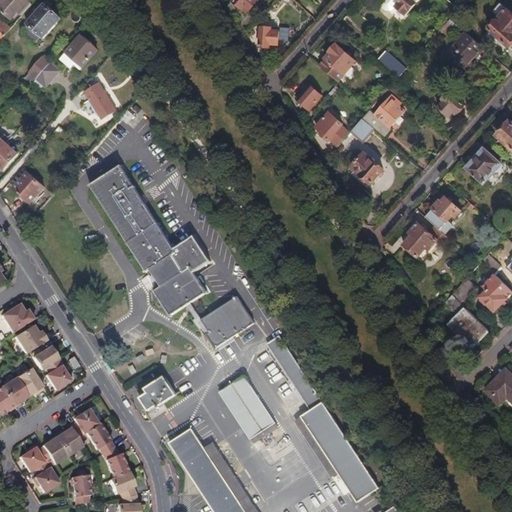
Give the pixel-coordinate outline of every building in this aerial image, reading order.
[(21,15),(31,4),(26,0),(0,0),(0,10),(10,19),(17,12),(21,15)] [(260,0),(259,0),(233,0),(236,2),(235,4),(247,15),(260,0)] [(404,16),(417,0),(380,0),(380,2),(381,7),(384,10),(389,11),(393,9),(395,7),(404,16)] [(43,37),(60,18),(42,4),(26,23),(29,25),(24,31),(35,41),(40,35),(43,37)] [(503,55),(511,45),(511,14),(501,4),(493,13),(499,18),(483,36),(503,55)] [(458,11),(452,6),(448,10),(454,15),(458,11)] [(457,19),(461,14),(458,11),(454,15),(450,19),(452,21),(455,17),(457,19)] [(258,27),(268,16),(265,13),(255,24),(258,27)] [(0,31),(4,35),(10,28),(0,19),(0,31)] [(453,31),(446,24),(441,30),(448,37),(453,31)] [(479,55),(485,49),(465,32),(446,54),(466,71),(467,69),(472,73),(484,59),(479,55)] [(275,50),(275,37),(267,37),(267,34),(257,34),(257,54),(267,53),(267,50),(275,50)] [(96,50),(79,36),(65,53),(82,67),(96,50)] [(338,82),(355,62),(349,57),(349,56),(337,45),(329,54),(330,55),(320,66),(338,82)] [(407,68),(389,52),(381,61),(399,77),(407,68)] [(37,77),(49,63),(42,57),(28,73),(35,79),(37,77)] [(60,72),(57,69),(58,68),(50,62),(49,63),(37,77),(45,84),(52,75),(56,78),(60,72)] [(461,79),(451,70),(448,74),(458,82),(461,79)] [(35,79),(28,73),(23,78),(30,84),(35,79)] [(118,110),(99,83),(85,93),(104,120),(118,110)] [(308,111),(321,97),(309,86),(296,101),(308,111)] [(328,100),(338,89),(335,86),(325,97),(328,100)] [(405,97),(392,86),(389,89),(402,101),(405,97)] [(465,107),(449,93),(442,100),(444,102),(438,108),(449,117),(454,111),(458,114),(465,107)] [(390,129),(405,111),(398,105),(401,103),(393,96),(376,115),(370,110),(362,119),(374,129),(380,135),(387,126),(390,129)] [(140,99),(137,103),(147,112),(151,108),(140,99)] [(129,122),(136,114),(129,108),(122,116),(129,122)] [(349,134),(327,114),(314,129),(321,135),(320,136),(327,143),(328,142),(336,149),(349,134)] [(362,143),(374,129),(362,119),(350,132),(362,143)] [(511,123),(510,122),(498,135),(501,138),(495,144),(511,158),(511,123)] [(0,168),(2,170),(16,154),(5,144),(0,149),(0,168)] [(484,183),(503,162),(487,148),(468,169),(484,183)] [(369,187),(382,173),(363,156),(350,170),(353,172),(350,176),(365,190),(368,186),(369,187)] [(174,251),(120,168),(91,187),(147,273),(150,271),(161,288),(155,292),(171,317),(187,307),(190,304),(210,292),(197,273),(214,262),(198,236),(174,251)] [(14,187),(25,174),(21,170),(9,183),(14,187)] [(28,205),(42,189),(25,174),(14,187),(12,190),(28,205)] [(456,218),(462,211),(447,198),(443,203),(441,201),(426,218),(436,226),(438,229),(446,220),(448,223),(454,216),(456,218)] [(471,211),(474,207),(469,202),(466,206),(471,211)] [(429,251),(438,240),(443,245),(449,238),(438,229),(436,226),(430,233),(419,223),(409,234),(412,236),(404,246),(418,258),(426,249),(429,251)] [(469,276),(479,265),(472,258),(468,262),(470,264),(464,271),(469,276)] [(498,271),(485,258),(482,262),(494,274),(498,271)] [(494,312),(511,293),(511,292),(495,275),(483,287),(487,291),(480,298),(494,312)] [(468,298),(477,287),(467,278),(453,295),(461,303),(467,297),(468,298)] [(461,303),(453,295),(446,302),(460,316),(452,323),(458,329),(456,332),(463,339),(461,341),(470,349),(488,330),(461,303)] [(214,349),(253,323),(236,297),(200,320),(210,334),(206,337),(214,349)] [(200,320),(190,304),(187,307),(206,337),(210,334),(200,320)] [(11,333),(32,320),(28,314),(25,316),(23,313),(18,305),(0,316),(11,333)] [(217,354),(257,329),(253,323),(214,349),(217,354)] [(458,329),(452,323),(450,326),(456,332),(458,329)] [(24,354),(46,340),(42,334),(39,336),(37,333),(32,326),(14,337),(24,354)] [(324,403),(281,336),(268,345),(311,411),(324,403)] [(57,359),(49,346),(31,357),(39,370),(43,368),(57,359)] [(69,381),(63,372),(59,366),(61,364),(57,359),(43,368),(47,374),(44,375),(54,391),(69,381)] [(33,374),(29,368),(15,377),(27,396),(32,393),(35,391),(36,393),(42,389),(33,374)] [(511,374),(507,370),(486,391),(500,406),(507,398),(511,403),(511,374)] [(27,396),(15,377),(0,387),(14,407),(19,404),(18,402),(20,400),(27,396)] [(162,405),(175,396),(163,377),(136,395),(150,415),(159,409),(158,407),(156,403),(159,401),(162,405)] [(277,426),(246,378),(221,394),(252,442),(277,426)] [(14,407),(0,387),(0,386),(0,413),(3,412),(6,410),(7,411),(14,407)] [(380,489),(324,403),(311,411),(302,417),(341,477),(358,503),(380,489)] [(97,424),(87,409),(80,414),(72,419),(74,422),(68,426),(69,427),(76,437),(84,432),(97,424)] [(341,477),(302,417),(296,421),(335,481),(341,477)] [(112,446),(103,432),(103,428),(101,425),(97,424),(84,432),(95,449),(97,448),(101,454),(112,446)] [(76,437),(69,427),(64,430),(61,432),(60,431),(54,435),(67,455),(81,446),(76,437)] [(244,511),(203,448),(191,428),(169,442),(213,511),(244,511)] [(67,455),(54,435),(47,439),(48,440),(45,442),(41,445),(41,446),(49,458),(53,464),(67,455)] [(256,511),(211,442),(203,448),(244,511),(256,511)] [(49,458),(41,446),(35,450),(33,447),(25,452),(18,457),(28,472),(32,469),(44,462),(49,458)] [(123,463),(119,454),(117,454),(112,446),(101,454),(104,459),(112,478),(127,472),(126,471),(127,468),(126,464),(123,463)] [(57,483),(44,462),(32,469),(36,475),(33,477),(37,485),(42,492),(57,483)] [(134,494),(131,487),(133,486),(127,472),(112,478),(108,479),(114,493),(118,491),(121,498),(134,494)] [(89,494),(86,474),(84,474),(75,476),(70,477),(70,478),(68,480),(69,485),(71,486),(75,504),(86,502),(88,502),(87,495),(89,494)] [(137,511),(137,504),(136,504),(134,494),(121,498),(121,504),(116,504),(116,511),(137,511)]
